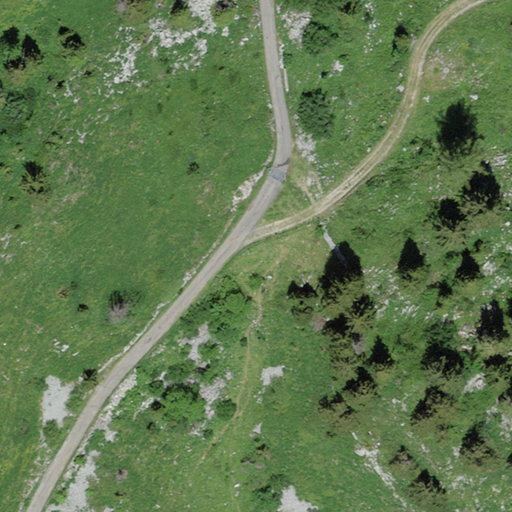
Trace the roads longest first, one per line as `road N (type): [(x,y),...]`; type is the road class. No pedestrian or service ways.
road 1 (unclassified): [(264,0),(284,143),(277,175),(249,220),(98,399),(33,511)]
road 2 (track): [(238,233),(280,229),(357,180),(408,107),(419,50),(449,10),(477,0)]
